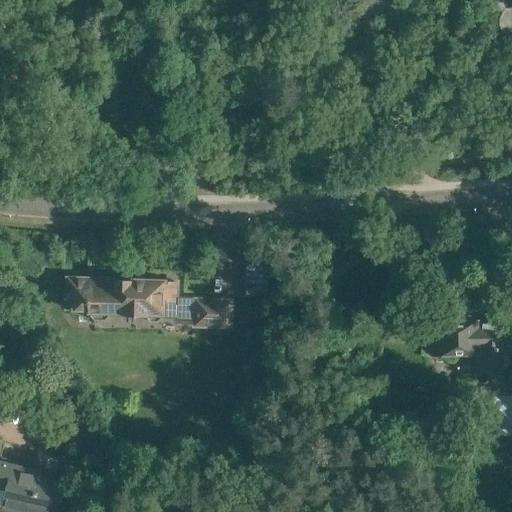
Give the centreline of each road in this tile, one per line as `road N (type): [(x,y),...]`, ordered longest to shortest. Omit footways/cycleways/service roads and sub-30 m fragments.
road 1 (residential): [(511,193),(229,207),(0,196)]
road 2 (unknown): [(0,147),(182,157),(511,143)]
